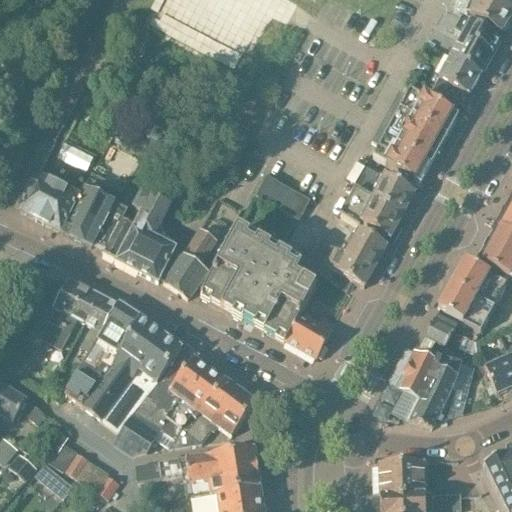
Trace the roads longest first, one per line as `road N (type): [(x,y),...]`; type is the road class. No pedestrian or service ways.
road 1 (unclassified): [(511,73),(326,403)]
road 2 (residential): [(326,403),(0,233)]
road 3 (unclassified): [(349,428),(511,122)]
road 4 (residential): [(315,231),(436,0)]
road 5 (residential): [(46,143),(127,0)]
road 6 (residential): [(349,428),(379,445),(465,449)]
